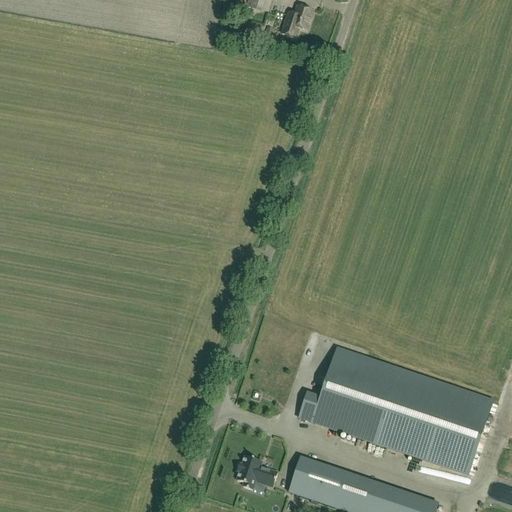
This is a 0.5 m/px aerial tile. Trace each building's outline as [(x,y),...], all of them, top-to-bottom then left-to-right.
[(256,11),(259,0),(248,0),(246,8),(256,11)] [(280,8),(277,16),(286,19),(288,11),(280,8)] [(298,29),(306,32),(313,13),(297,8),(295,14),(293,16),(289,14),(282,35),(295,40),(298,29)] [(269,28),(267,36),(274,38),(277,31),(269,28)] [(306,384),(319,388),(333,338),(313,333),(301,374),(308,376),(306,384)] [(321,402),(308,398),(300,420),(468,477),(492,406),(337,354),(321,402)] [(282,468),(288,451),(274,446),(270,457),(277,460),(275,466),(282,468)] [(252,492),(255,483),(273,489),(278,475),(260,469),(262,464),(245,458),(243,467),(240,466),(237,473),(240,474),(237,482),(245,485),(244,489),(252,492)] [(318,504),(340,511),(364,511),(374,483),(301,459),(289,495),(311,502),(311,504),(317,506),(318,504)] [(374,483),(364,511),(436,511),(438,505),(374,483)]
